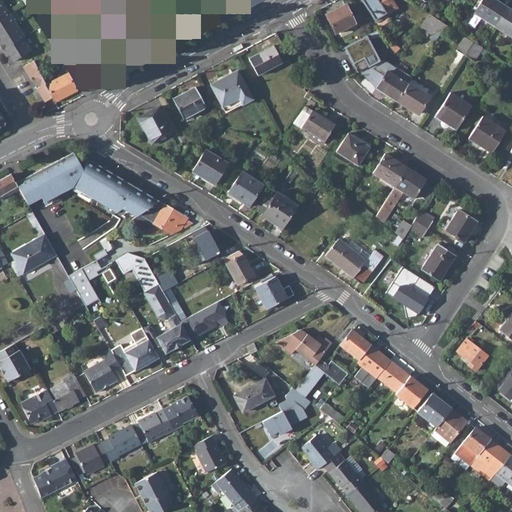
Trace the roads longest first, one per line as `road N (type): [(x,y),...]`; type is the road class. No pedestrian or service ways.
road 1 (residential): [(287,3),(353,104),(488,190),(502,210),(490,250),(419,357)]
road 2 (residential): [(91,119),(110,150),(334,290)]
road 3 (residential): [(287,3),(121,93),(91,119)]
road 4 (residential): [(23,452),(195,364)]
road 5 (residential): [(195,364),(237,450),(264,482),(304,496)]
road 6 (residential): [(195,364),(334,290)]
